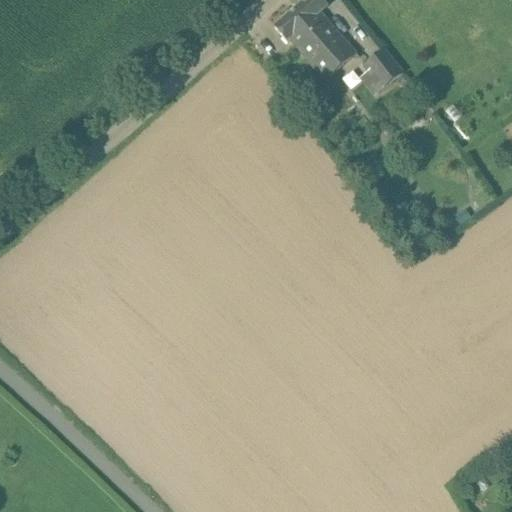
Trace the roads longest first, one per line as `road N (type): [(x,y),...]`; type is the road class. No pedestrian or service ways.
road 1 (unclassified): [(0,234),(269,0)]
road 2 (unclassified): [(148,511),(0,370)]
